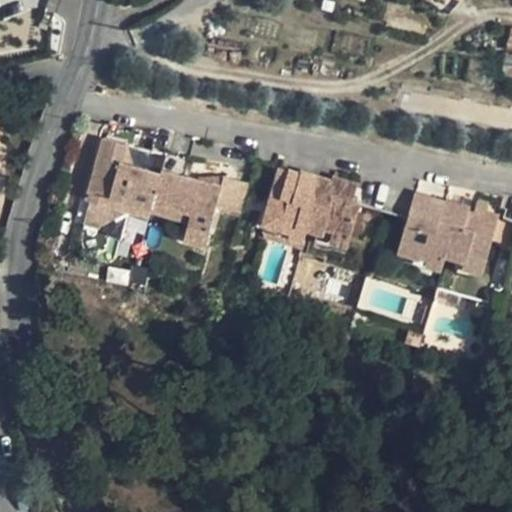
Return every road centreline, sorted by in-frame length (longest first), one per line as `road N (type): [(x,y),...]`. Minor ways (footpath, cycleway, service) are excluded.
road 1 (residential): [(63,99),(511,185)]
road 2 (residential): [(14,303),(41,403),(88,511)]
road 3 (residential): [(63,99),(22,216),(14,303)]
